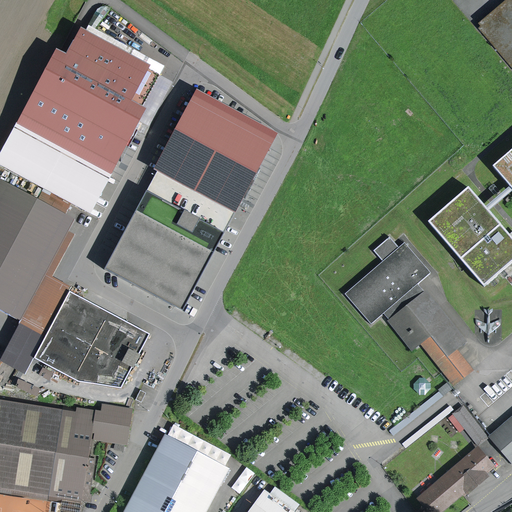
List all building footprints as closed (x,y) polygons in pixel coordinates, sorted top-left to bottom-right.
[(511,0),(510,0),(478,27),(511,67),(511,0)] [(56,57),(48,73),(121,112),(145,68),(82,35),(67,63),(56,57)] [(135,121),(136,120),(48,73),(24,117),(112,164),(132,128),(138,131),(142,124),(135,121)] [(255,168),(270,139),(197,100),(161,166),(234,205),(248,181),(252,183),(259,170),(255,168)] [(511,150),(493,167),(511,189),(511,150)] [(0,310),(20,321),(74,220),(0,180),(0,310)] [(511,238),(468,188),(428,222),(484,287),(511,262),(511,238)] [(104,270),(183,312),(224,234),(146,192),(104,270)] [(404,243),(399,248),(389,237),(373,251),(382,261),(345,294),(371,325),(431,273),(404,243)] [(140,356),(139,355),(150,335),(70,292),(34,359),(78,382),(121,389),(132,368),(133,369),(140,356)] [(399,314),(399,315),(391,322),(412,348),(421,341),(454,383),(470,371),(454,350),(464,342),(430,299),(420,306),(415,301),(399,314)] [(443,396),(452,389),(447,383),(438,390),(443,396)] [(141,403),(146,393),(140,390),(136,400),(141,403)] [(390,431),(394,435),(442,396),(439,392),(390,431)] [(0,396),(0,492),(62,502),(77,408),(0,396)] [(94,433),(93,439),(127,445),(133,410),(103,405),(101,412),(77,408),(62,502),(80,506),(81,501),(84,501),(86,494),(88,494),(94,459),(88,458),(92,433),(94,433)] [(450,407),(394,451),(396,455),(453,410),(450,407)] [(454,416),(476,444),(486,436),(464,408),(454,416)] [(511,419),(491,438),(511,462),(511,419)] [(204,511),(227,469),(166,436),(125,511),(204,511)] [(419,499),(430,511),(438,511),(492,466),(478,449),(419,499)] [(247,467),(234,487),(242,492),(255,472),(247,467)] [(294,511),(268,492),(258,506),(254,504),(248,511),(294,511)]
